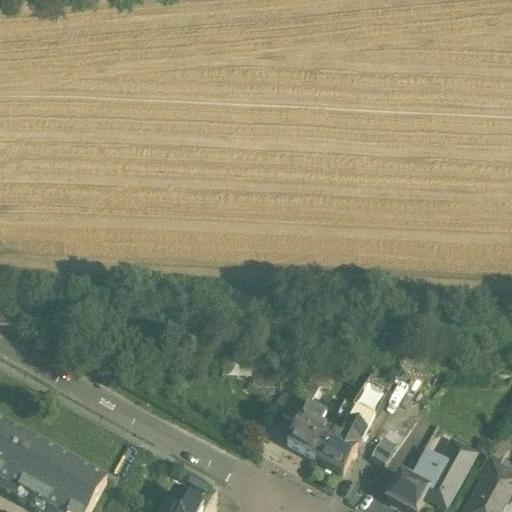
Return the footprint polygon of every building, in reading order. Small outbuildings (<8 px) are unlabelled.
[(372,381),(368,387),(387,397),(395,382),(372,381)] [(387,397),(368,387),(353,409),(375,421),(387,397)] [(300,398),(283,421),(294,427),(298,429),(302,422),(308,411),(309,411),(312,405),(300,398)] [(375,421),(353,409),(351,413),(344,409),(336,423),(345,428),(365,439),(375,421)] [(309,411),(308,411),(302,422),(318,431),(324,420),(309,411)] [(318,431),(302,422),(293,438),(287,450),(314,464),(329,437),(318,431)] [(298,429),(294,427),(289,436),(293,438),(298,429)] [(91,511),(106,487),(0,428),(0,489),(41,511),(91,511)] [(365,439),(345,428),(337,442),(329,437),(314,464),(342,480),(365,439)] [(368,463),(381,473),(395,453),(382,443),(368,463)] [(473,459),(451,447),(442,465),(426,495),(427,496),(424,502),(440,511),(453,487),(456,489),(473,459)] [(496,448),(473,482),(481,485),(485,487),(491,476),(494,477),(497,472),(507,454),(496,448)] [(426,456),(409,486),(426,495),(442,465),(426,456)] [(494,477),(491,476),(485,487),(481,485),(466,511),(504,511),(507,508),(511,498),(511,479),(497,472),(494,477)] [(409,486),(398,480),(386,501),(385,504),(399,511),(418,511),(424,502),(427,496),(426,495),(409,486)] [(199,511),(173,497),(164,511),(199,511)]
